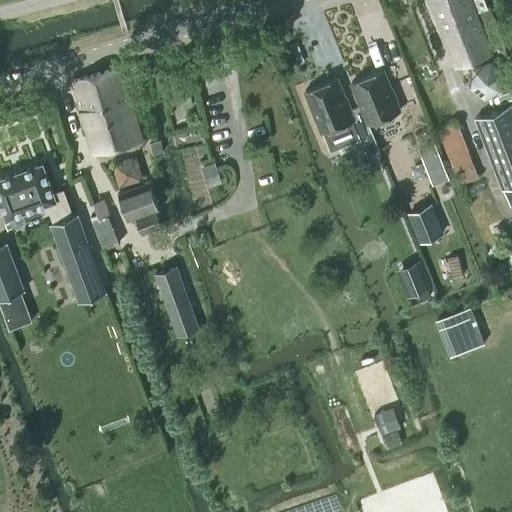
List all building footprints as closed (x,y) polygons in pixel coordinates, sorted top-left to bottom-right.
[(495,24),(485,0),(431,0),(456,64),(493,49),(484,28),(495,24)] [(296,42),(289,44),(297,64),(304,61),(296,42)] [(485,98),(503,91),(506,71),(491,59),(472,66),(469,86),(485,98)] [(120,65),(73,78),(93,152),(141,139),(120,65)] [(386,67),(353,79),(362,103),(369,121),(401,109),(386,67)] [(340,75),(307,87),(323,129),(330,148),(360,137),(367,155),(380,150),(373,132),(369,121),(362,103),(352,107),(340,75)] [(182,106),(192,104),(189,94),(180,97),(182,106)] [(511,204),(511,203),(511,102),(476,116),(503,186),(504,186),(511,204)] [(439,127),(455,169),(475,161),(458,119),(439,127)] [(160,139),(149,141),(152,153),(162,151),(160,139)] [(436,139),(419,146),(425,159),(441,153),(436,139)] [(120,185),(143,174),(132,152),(110,163),(120,185)] [(450,176),(441,153),(425,159),(434,182),(450,176)] [(53,192),(43,163),(44,163),(43,161),(41,162),(0,177),(0,198),(6,215),(5,215),(6,216),(8,216),(8,215),(22,210),(26,219),(43,213),(39,204),(52,200),(59,219),(73,213),(63,188),(53,192)] [(215,161),(202,166),(206,177),(218,173),(215,161)] [(475,161),(455,169),(460,181),(479,173),(475,161)] [(142,232),(162,224),(155,207),(159,206),(150,179),(118,191),(128,217),(135,214),(142,232)] [(104,247),(119,241),(102,197),(93,200),(97,211),(91,214),(104,247)] [(419,242),(444,232),(432,202),(407,211),(419,242)] [(79,300),(106,290),(77,212),(73,213),(59,219),(66,238),(58,240),(79,300)] [(0,296),(21,288),(24,287),(6,239),(0,241),(0,296)] [(422,258),(404,266),(415,293),(433,285),(422,258)] [(198,325),(176,266),(155,274),(177,333),(198,325)] [(21,288),(0,296),(0,300),(10,328),(33,319),(21,288)] [(484,342),(470,305),(434,318),(448,356),(484,342)] [(401,426),(394,406),(374,413),(382,433),(401,426)] [(397,430),(383,435),(388,447),(402,442),(397,430)]
